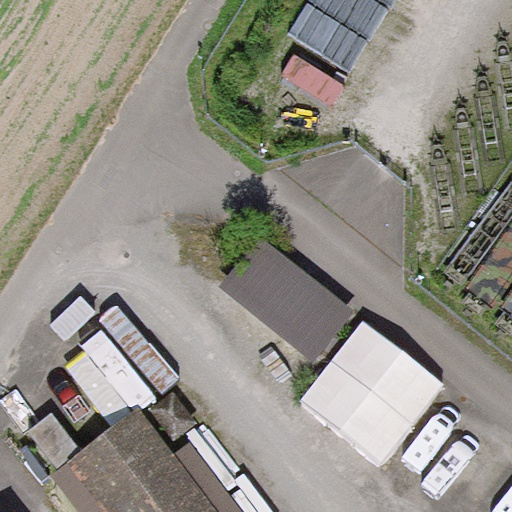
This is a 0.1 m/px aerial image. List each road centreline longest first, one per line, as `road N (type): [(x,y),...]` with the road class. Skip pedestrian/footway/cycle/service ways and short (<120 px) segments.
road 1 (residential): [(126,131),(240,195),(511,399)]
road 2 (track): [(0,324),(209,0)]
